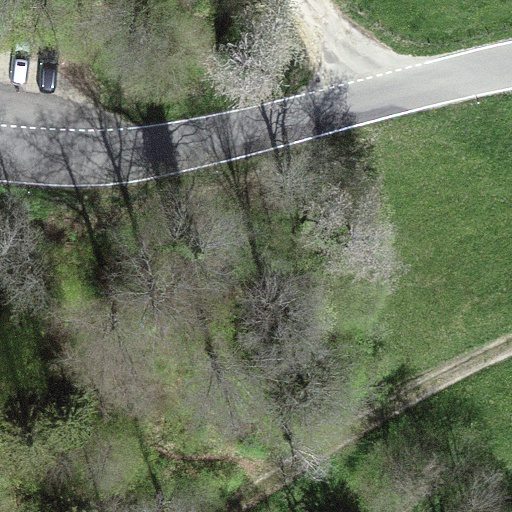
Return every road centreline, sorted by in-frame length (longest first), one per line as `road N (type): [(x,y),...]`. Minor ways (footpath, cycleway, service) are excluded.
road 1 (tertiary): [(511,66),(176,148),(109,157),(0,152)]
road 2 (track): [(222,511),(332,439),(511,346)]
road 3 (track): [(308,0),(388,95)]
